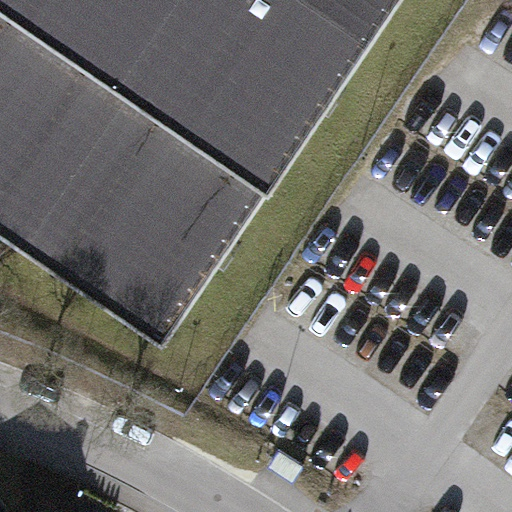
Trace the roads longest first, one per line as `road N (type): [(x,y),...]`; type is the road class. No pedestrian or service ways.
road 1 (residential): [(207,511),(62,430),(0,408)]
road 2 (unknown): [(382,505),(503,339)]
road 3 (unknown): [(503,339),(350,231)]
road 4 (unknown): [(252,373),(382,505)]
